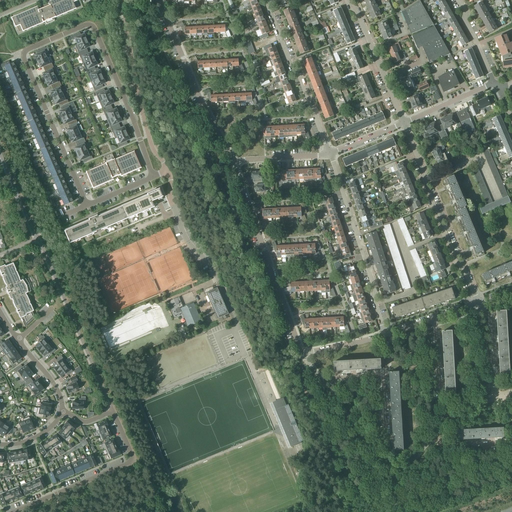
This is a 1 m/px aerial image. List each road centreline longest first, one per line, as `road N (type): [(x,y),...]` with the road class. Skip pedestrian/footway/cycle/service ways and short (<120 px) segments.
road 1 (residential): [(152,176),(86,205),(23,57),(93,27),(150,169)]
road 2 (residential): [(302,354),(231,159)]
road 3 (residential): [(478,303),(403,122)]
road 4 (residential): [(385,334),(330,154)]
road 5 (residential): [(15,511),(134,461),(112,411)]
road 6 (residential): [(166,170),(137,93),(125,0)]
road 7 (residential): [(231,159),(158,0)]
road 8 (residential): [(330,154),(269,0)]
road 9 (residential): [(403,122),(347,0)]
road 10 (residential): [(395,476),(446,418),(496,396)]
